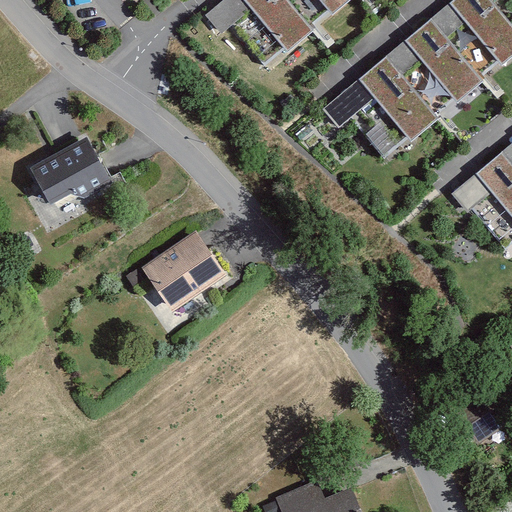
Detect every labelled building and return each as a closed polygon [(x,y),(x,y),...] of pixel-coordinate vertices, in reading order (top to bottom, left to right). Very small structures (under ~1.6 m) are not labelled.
[(373,0),(247,0),(201,39),(216,57),(243,34),(278,76),(305,53),(270,11),(283,0),(292,0),(322,35),(349,13),(338,0),(362,0),(367,5),(373,0)] [(511,69),(511,51),(472,4),(319,130),(333,147),(366,119),(400,161),(430,136),(397,96),(413,82),(446,123),(475,99),(442,59),(458,46),(491,87),(511,69)] [(106,182),(79,137),(28,168),(55,213),(106,182)] [(511,165),(451,217),(466,235),(489,216),(511,242),(511,165)] [(221,274),(189,229),(132,268),(163,313),(221,274)] [(450,413),(475,445),(506,421),(481,389),(450,413)] [(312,483),(272,500),(276,511),(359,511),(349,486),(319,499),(312,483)]
